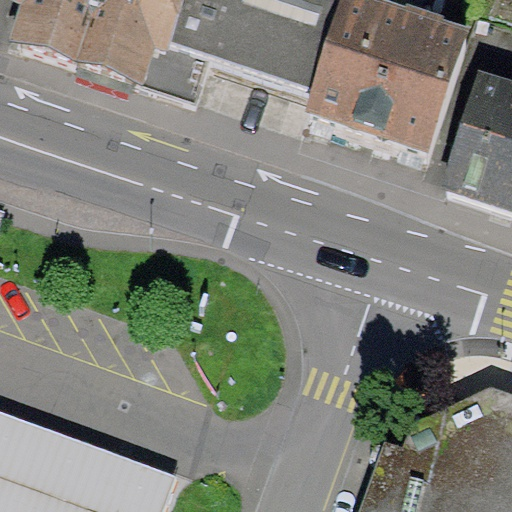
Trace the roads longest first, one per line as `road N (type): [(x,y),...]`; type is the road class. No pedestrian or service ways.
road 1 (tertiary): [(0,134),(383,259)]
road 2 (unclassified): [(383,259),(293,511)]
road 3 (tertiary): [(383,259),(511,301)]
